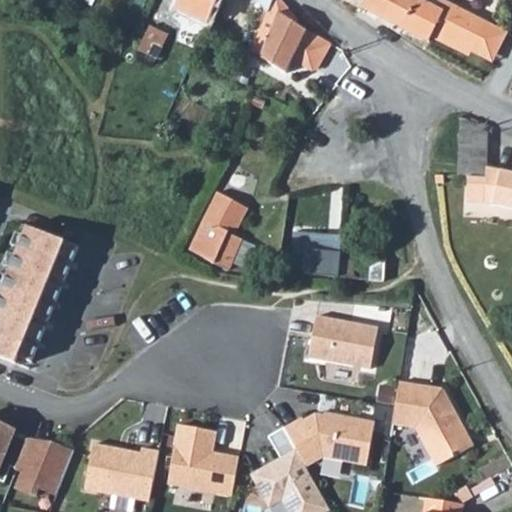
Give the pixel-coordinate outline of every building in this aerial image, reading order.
[(182,0),(180,7),(212,20),(219,0),(182,0)] [(324,55),(334,31),(311,17),(306,14),(306,10),(297,0),(274,0),(263,25),(272,29),(265,46),(264,50),(291,62),(301,40),(305,42),(304,47),(324,55)] [(380,0),(413,15),(419,0),(380,0)] [(419,0),(413,15),(433,25),(438,17),(448,20),(456,0),(419,0)] [(472,0),(456,0),(448,20),(476,34),(488,7),(472,0)] [(153,24),(146,40),(143,49),(161,58),(172,33),(153,24)] [(263,25),(256,43),(265,46),(272,29),(263,25)] [(334,45),(321,69),(337,77),(349,53),(334,45)] [(468,103),(465,164),(474,164),(490,165),(491,152),(493,115),(468,103)] [(490,165),(474,164),(473,190),(511,197),(511,156),(491,152),(490,165)] [(218,197),(190,255),(229,273),(243,242),(235,238),(249,212),(218,197)] [(301,217),(295,261),(339,266),(346,223),(301,217)] [(346,223),(339,266),(368,270),(371,250),(374,226),(346,223)] [(82,260),(88,246),(32,224),(29,232),(26,232),(21,244),(23,245),(21,252),(18,251),(13,264),(15,265),(0,301),(0,351),(20,360),(23,352),(41,360),(47,346),(28,338),(31,333),(49,340),(55,326),(37,318),(39,312),(57,320),(63,306),(45,298),(47,293),(65,300),(71,286),(53,279),(55,273),(74,281),(80,266),(61,259),(64,253),(82,260)] [(325,309),(317,351),(374,361),(382,320),(325,309)] [(441,382),(397,373),(392,396),(388,414),(411,420),(430,459),(465,442),(453,419),(457,416),(441,382)] [(330,450),(365,457),(373,413),(340,407),(339,410),(326,407),(313,413),(312,410),(293,419),(310,459),(330,450)] [(0,465),(11,470),(18,454),(31,459),(24,476),(43,483),(46,475),(64,482),(82,440),(66,434),(64,439),(0,412),(0,465)] [(465,442),(469,440),(457,416),(453,419),(465,442)] [(293,419),(292,418),(277,425),(289,451),(284,453),(282,450),(258,461),(273,495),(285,489),(295,511),(313,511),(331,504),(310,459),(293,419)] [(173,481),(237,494),(244,457),(217,451),(221,431),(184,423),(173,481)] [(153,501),(163,451),(146,447),(145,452),(98,443),(89,487),(153,501)] [(425,503),(423,511),(462,511),(463,509),(425,503)]
